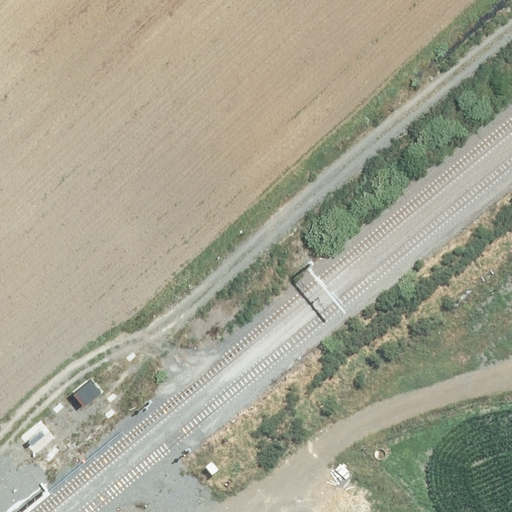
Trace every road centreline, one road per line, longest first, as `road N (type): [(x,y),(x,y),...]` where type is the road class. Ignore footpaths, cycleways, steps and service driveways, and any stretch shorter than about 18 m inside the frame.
road 1 (track): [(511,47),(0,475)]
road 2 (unknown): [(243,0),(0,195)]
